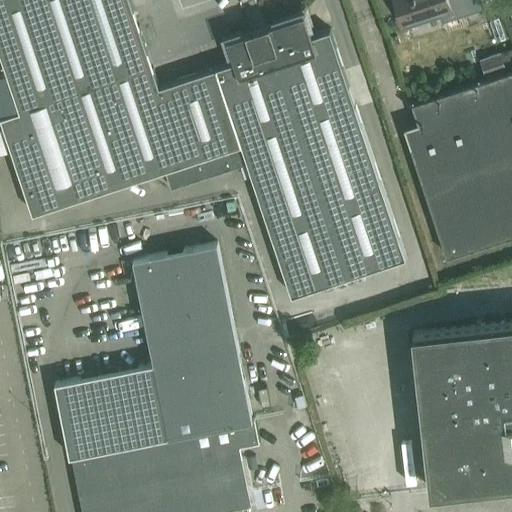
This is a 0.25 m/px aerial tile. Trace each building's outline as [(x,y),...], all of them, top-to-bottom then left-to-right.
[(304,11),(227,37),(234,60),(159,84),(131,0),(0,0),(0,48),(20,109),(1,115),(33,211),(165,167),(171,186),(248,161),(292,293),(406,255),(330,28),(312,34),(304,11)] [(396,0),(403,19),(421,13),(423,20),(440,15),(442,21),(485,6),(483,0),(396,0)] [(511,68),(412,101),(425,139),(412,144),(409,136),(408,137),(447,254),(511,233),(511,68)] [(156,361),(56,381),(70,454),(75,453),(86,511),(189,511),(249,500),(237,442),(257,438),(217,240),(135,256),(156,361)] [(511,318),(413,329),(431,488),(511,479),(511,318)] [(341,498),(351,497),(350,487),(340,488),(341,498)] [(321,494),(323,505),(334,504),(333,492),(321,494)]
